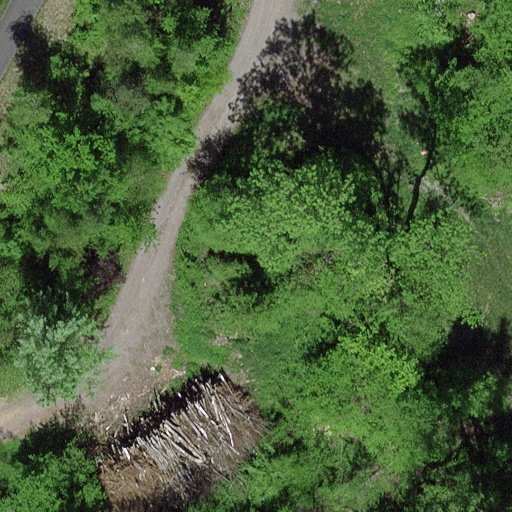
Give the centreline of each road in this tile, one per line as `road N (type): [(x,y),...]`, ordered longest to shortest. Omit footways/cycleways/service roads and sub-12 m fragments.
road 1 (track): [(28,330),(131,361),(165,314),(179,250),(307,81),(304,0)]
road 2 (track): [(0,377),(28,330),(88,140),(93,66),(30,0)]
